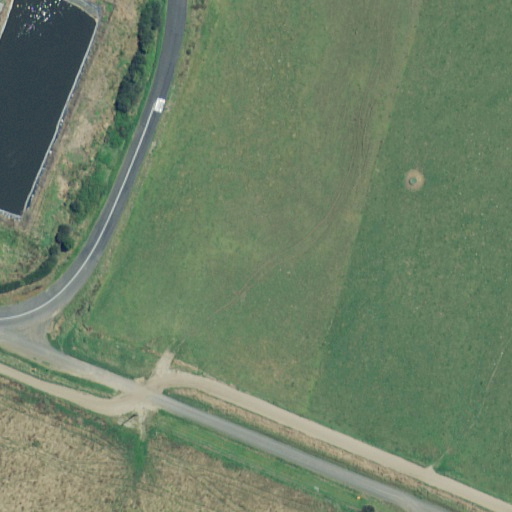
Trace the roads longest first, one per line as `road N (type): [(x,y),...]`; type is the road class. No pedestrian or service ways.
road 1 (unclassified): [(428,511),(65,366),(8,323)]
road 2 (unclassified): [(8,323),(56,300),(95,246),(154,104),(178,0)]
